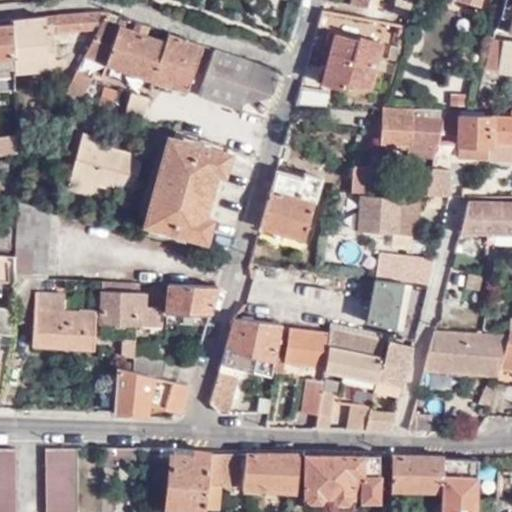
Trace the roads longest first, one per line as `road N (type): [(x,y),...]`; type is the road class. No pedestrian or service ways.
road 1 (residential): [(292,0),(289,67),(185,433)]
road 2 (residential): [(389,442),(468,179)]
road 3 (unclassified): [(185,433),(389,442)]
road 4 (unclassified): [(0,428),(185,433)]
road 5 (unclassified): [(389,442),(511,442)]
